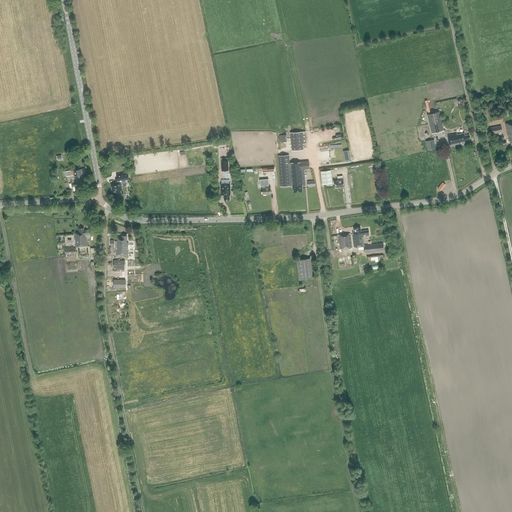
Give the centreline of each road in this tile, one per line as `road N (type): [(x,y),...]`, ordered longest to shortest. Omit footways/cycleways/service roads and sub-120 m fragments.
road 1 (tertiary): [(99,197),(111,211),(142,221),(306,218),(444,199),(511,166)]
road 2 (track): [(106,207),(104,324),(141,511)]
road 3 (tertiary): [(99,197),(62,0)]
road 4 (track): [(488,176),(444,0)]
